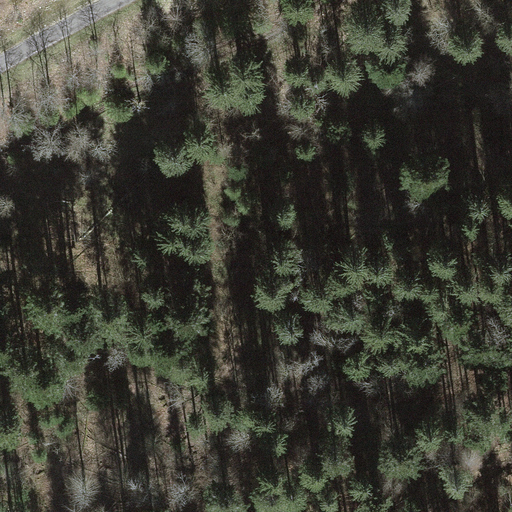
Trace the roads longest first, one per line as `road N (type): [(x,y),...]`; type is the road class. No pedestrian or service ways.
road 1 (track): [(343,0),(0,156)]
road 2 (unclassified): [(0,63),(115,0)]
road 3 (track): [(404,511),(511,458)]
